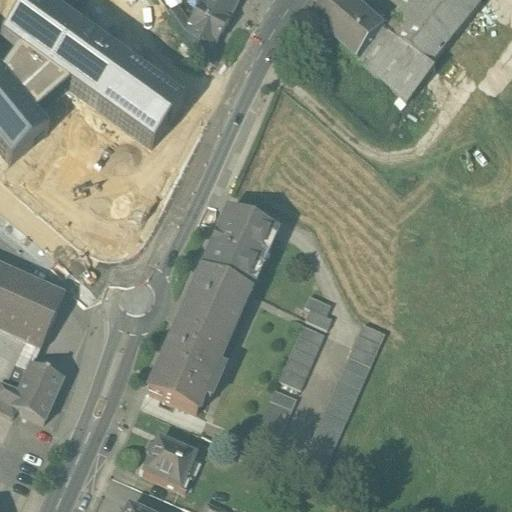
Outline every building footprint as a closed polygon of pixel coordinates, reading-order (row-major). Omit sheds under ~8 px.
[(0,157),(9,168),(46,136),(33,120),(66,91),(151,151),(182,108),(30,0),(29,0),(0,41),(0,43),(16,56),(0,79),(0,157)] [(220,36),(192,21),(193,19),(178,0),(162,0),(159,3),(205,66),(220,36)] [(203,0),(193,19),(192,21),(220,36),(238,2),(233,0),(203,0)] [(326,0),(309,22),(355,63),(380,34),(353,12),(362,0),(326,0)] [(420,0),(387,39),(429,69),(485,0),(420,0)] [(429,69),(387,39),(380,34),(355,63),(397,98),(405,106),(434,72),(429,69)] [(275,236),(225,214),(199,274),(249,296),(275,236)] [(64,300),(0,271),(0,337),(20,347),(39,355),(64,300)] [(249,296),(199,274),(174,332),(224,354),(249,296)] [(331,308),(309,299),(304,309),(310,312),(326,319),(331,308)] [(326,319),(310,312),(305,323),(327,333),(331,322),(326,319)] [(362,327),(295,478),(317,488),(369,370),(370,370),(384,337),(362,327)] [(302,328),(278,382),(300,392),(324,338),(302,328)] [(224,354),(174,332),(146,395),(196,417),(203,401),(209,404),(223,371),(217,369),(224,354)] [(0,388),(20,347),(0,337),(0,388)] [(29,371),(17,398),(0,390),(0,405),(11,412),(43,427),(61,386),(29,371)] [(296,401),(275,392),(256,435),(277,444),(296,401)] [(194,460),(160,445),(152,447),(148,456),(151,461),(144,478),(186,497),(192,485),(184,482),(194,460)] [(0,473),(0,503),(18,511),(25,511),(36,490),(0,473)]
